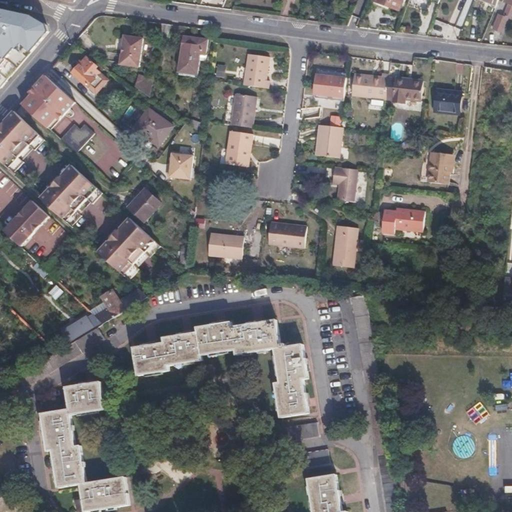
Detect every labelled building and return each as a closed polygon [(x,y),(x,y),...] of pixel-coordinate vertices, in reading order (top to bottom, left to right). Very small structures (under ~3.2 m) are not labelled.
[(375,0),(375,1),(399,10),(402,0),(375,0)] [(496,8),(499,0),(474,0),(496,8)] [(11,12),(0,9),(0,35),(26,56),(37,43),(39,44),(49,32),(46,25),(31,17),(17,14),(16,17),(10,16),(11,12)] [(507,20),(504,19),(499,17),(493,33),(500,36),(507,20)] [(169,38),(171,23),(164,22),(162,37),(169,38)] [(0,77),(6,82),(26,56),(0,35),(0,77)] [(145,38),(126,35),(122,64),(140,67),(145,38)] [(206,39),(181,36),(180,49),(182,49),(179,72),(197,74),(199,56),(204,57),(206,39)] [(248,53),(244,85),(269,89),(270,80),(266,80),(269,56),(248,53)] [(87,56),(73,72),(96,92),(108,80),(95,68),(97,65),(87,56)] [(344,97),(346,78),(331,76),(332,71),(321,70),(319,80),(317,96),(326,97),(327,95),(337,96),(344,97)] [(387,100),(390,74),(381,73),(381,76),(354,73),(351,96),(387,100)] [(67,94),(46,75),(41,80),(21,103),(50,130),(72,108),(76,103),(67,94)] [(151,97),(154,79),(139,76),(136,87),(151,97)] [(422,80),(395,76),(392,101),(404,102),(405,98),(420,100),(422,80)] [(462,91),(438,89),(435,109),(452,111),(451,113),(461,114),(462,91)] [(232,125),(253,128),(257,97),(237,94),(232,125)] [(149,107),(136,124),(150,135),(148,138),(157,146),(172,125),(149,107)] [(47,139),(15,110),(0,127),(0,159),(15,173),(26,161),(20,156),(32,144),(37,149),(47,139)] [(331,116),(330,127),(341,128),(342,117),(331,116)] [(191,118),(189,125),(201,134),(202,124),(191,118)] [(150,135),(136,124),(133,127),(148,138),(150,135)] [(75,125),(61,140),(77,154),(95,134),(86,125),(81,131),(75,125)] [(330,127),(320,126),(316,156),(340,159),(342,128),(341,128),(330,127)] [(254,134),(232,131),(227,164),(249,167),(254,134)] [(31,156),(37,149),(32,144),(20,156),(26,161),(31,156)] [(453,154),(432,152),(429,182),(450,184),(453,154)] [(194,182),(195,160),(174,159),(174,181),(194,182)] [(105,193),(74,165),(58,182),(42,199),(72,227),(84,215),(79,210),(90,198),(96,203),(105,193)] [(357,171),(334,168),(333,184),(339,185),(337,201),(353,203),(357,171)] [(148,190),(130,208),(146,223),(163,205),(148,190)] [(79,210),(84,215),(88,210),(96,203),(90,198),(79,210)] [(50,216),(33,201),(19,216),(5,231),(22,247),(35,232),(50,216)] [(396,209),(386,208),(383,232),(396,233),(396,228),(423,231),(425,209),(396,205),(396,209)] [(153,257),(162,247),(133,219),(100,253),(130,281),(142,268),(137,263),(147,252),(153,257)] [(307,225),(271,223),(269,244),(304,248),(307,225)] [(359,228),(338,226),(334,265),(355,267),(359,228)] [(244,238),(211,235),(209,256),(242,260),(244,238)] [(142,268),(153,257),(147,252),(137,263),(142,268)] [(42,266),(49,273),(54,268),(52,266),(59,260),(54,254),(42,266)] [(45,277),(49,273),(42,266),(41,265),(37,261),(31,266),(37,271),(37,270),(45,277)] [(105,324),(148,298),(139,289),(95,315),(105,324)] [(367,293),(367,291),(353,289),(359,332),(367,381),(374,426),(380,468),(385,500),(386,511),(400,511),(395,475),(387,423),(375,346),(367,293)] [(78,336),(95,326),(90,316),(73,326),(78,336)] [(169,340),(139,345),(143,373),(173,367),(172,363),(206,358),(206,354),(239,349),(240,353),(278,347),(284,381),(278,382),(283,416),(312,411),(306,377),(313,376),(308,342),(291,345),(290,341),(283,342),(280,317),(236,324),(235,320),(202,325),(203,330),(168,336),(169,340)] [(97,329),(57,353),(42,362),(0,387),(0,403),(104,340),(97,329)] [(73,412),(46,416),(51,453),(57,452),(62,490),(84,487),(86,498),(79,499),(81,511),(132,504),(129,478),(90,483),(84,446),(79,446),(74,415),(108,410),(104,383),(70,388),(73,412)] [(320,419),(287,424),(289,437),(321,432),(320,419)] [(329,447),(291,453),(293,467),(332,461),(329,447)] [(339,472),(311,476),(315,511),(350,511),(350,509),(345,510),(339,472)]
